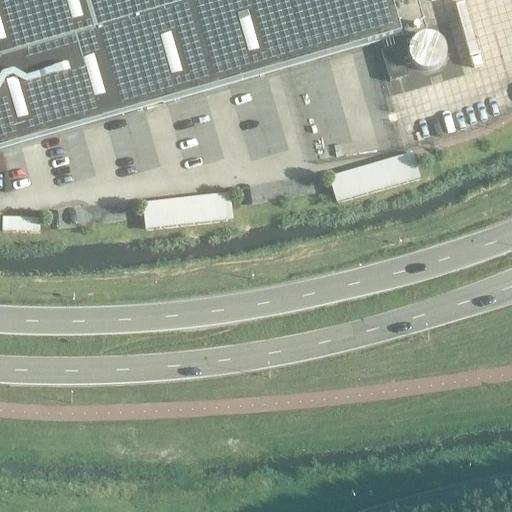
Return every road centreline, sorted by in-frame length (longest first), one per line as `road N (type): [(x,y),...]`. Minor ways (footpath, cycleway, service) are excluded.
road 1 (secondary): [(0,369),(87,373),(209,363),(319,344),(511,289)]
road 2 (secondary): [(511,238),(320,293),(201,314),(0,320)]
